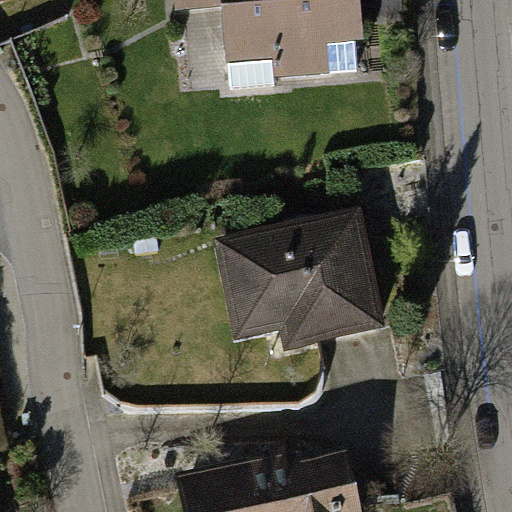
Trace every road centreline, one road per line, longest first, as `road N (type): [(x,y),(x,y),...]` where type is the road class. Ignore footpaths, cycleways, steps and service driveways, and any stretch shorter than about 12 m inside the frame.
road 1 (tertiary): [(474,0),(511,436)]
road 2 (residential): [(85,511),(30,211),(0,108)]
